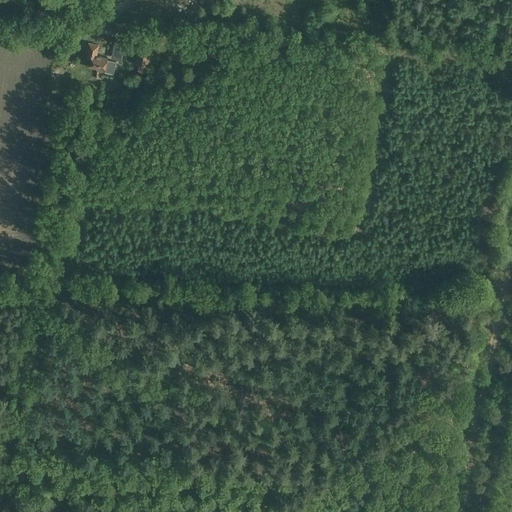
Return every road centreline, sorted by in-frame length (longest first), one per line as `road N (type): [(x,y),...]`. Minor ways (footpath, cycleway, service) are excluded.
road 1 (track): [(0,289),(57,272),(116,270),(500,300)]
road 2 (track): [(511,244),(457,511)]
